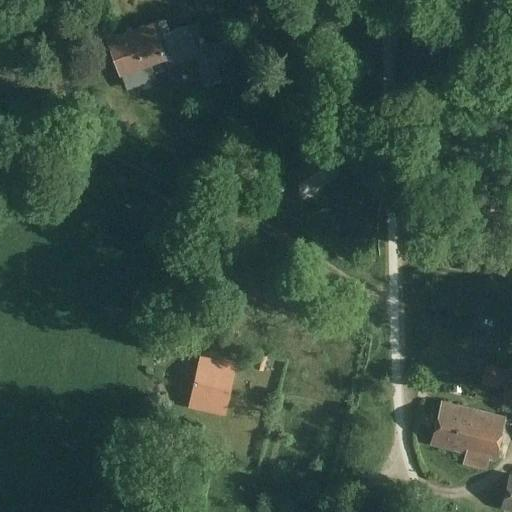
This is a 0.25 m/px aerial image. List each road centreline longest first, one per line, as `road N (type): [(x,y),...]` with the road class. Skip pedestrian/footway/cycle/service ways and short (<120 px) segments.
road 1 (track): [(383,0),(397,408),(423,511)]
road 2 (track): [(392,299),(141,163),(65,140),(0,146)]
road 3 (track): [(350,511),(404,450),(415,482),(441,511)]
road 4 (track): [(387,0),(511,49)]
